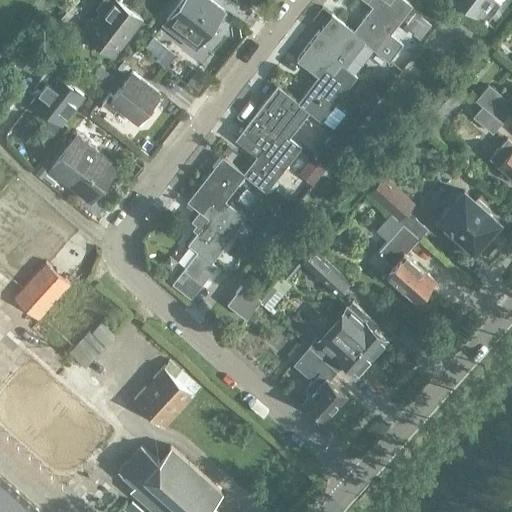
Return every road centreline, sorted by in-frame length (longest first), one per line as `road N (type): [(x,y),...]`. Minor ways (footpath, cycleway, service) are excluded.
road 1 (unclassified): [(359,480),(121,265),(113,243),(113,220),(293,0)]
road 2 (tertiary): [(359,480),(511,292)]
road 3 (unknown): [(0,450),(61,502),(80,506),(137,440)]
road 4 (unknown): [(0,324),(137,440)]
